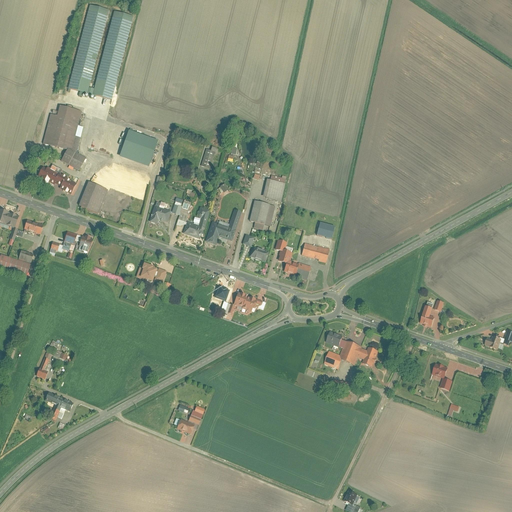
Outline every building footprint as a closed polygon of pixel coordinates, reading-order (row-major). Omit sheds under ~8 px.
[(109,11),(90,6),(69,90),(88,95),(109,11)] [(134,17),(115,12),(93,96),(113,101),(134,17)] [(58,116),(51,115),(44,145),(78,154),(84,128),(78,126),(82,113),(60,107),(58,116)] [(159,142),(129,132),(108,185),(141,198),(159,142)] [(68,149),(61,162),(80,172),(87,159),(68,149)] [(216,153),(207,150),(200,172),(209,175),(216,153)] [(60,190),(72,196),(77,185),(67,179),(68,177),(60,173),(59,175),(44,167),(39,178),(55,186),(56,184),(61,187),(60,190)] [(271,180),(267,179),(263,199),(282,203),(286,185),(286,184),(287,177),(283,176),(282,178),(279,177),(279,175),(273,173),(272,176),(271,180)] [(109,191),(89,182),(79,206),(99,215),(109,191)] [(221,188),(219,189),(222,193),(224,192),(225,194),(229,191),(226,184),(220,187),(221,188)] [(192,203),(177,198),(172,214),(180,216),(181,213),(188,215),(192,203)] [(277,207),(255,202),(250,222),(256,223),(254,229),(263,231),(264,225),(272,227),(277,207)] [(156,207),(155,206),(152,217),(150,223),(158,225),(159,221),(168,224),(172,212),(165,209),(166,204),(162,203),(161,204),(157,203),(156,207)] [(211,211),(201,208),(199,216),(199,218),(200,219),(202,220),(199,227),(188,223),(184,235),(201,241),(204,231),(206,230),(211,211)] [(0,224),(15,229),(19,217),(0,210),(0,224)] [(243,213),(235,210),(229,228),(213,222),(206,242),(217,246),(219,238),(233,242),(243,213)] [(25,229),(41,235),(44,225),(28,220),(25,229)] [(334,227),(318,223),(315,236),(330,240),(334,227)] [(16,236),(18,231),(14,229),(10,240),(11,240),(9,245),(13,247),(16,236)] [(78,235),(68,232),(63,245),(53,242),(51,249),(58,252),(59,249),(70,252),(71,250),(74,251),(76,246),(75,245),(78,235)] [(255,239),(247,235),(243,245),(252,248),(255,239)] [(92,239),(85,237),(84,240),(82,240),(80,247),(84,249),(83,252),(88,254),(89,250),(90,251),(92,243),(90,242),(92,239)] [(287,244),(279,241),(276,251),(281,252),(279,257),(280,257),(279,262),(281,263),(287,265),(285,272),(296,276),(296,278),(307,282),(311,268),(299,264),(299,265),(291,263),(293,254),(285,252),(287,244)] [(318,247),(305,243),(301,255),(314,259),(315,259),(319,260),(319,261),(325,263),(329,249),(318,246),(318,247)] [(270,253),(254,247),(250,258),(266,264),(270,253)] [(33,255),(21,251),(18,259),(31,263),(33,255)] [(28,276),(31,267),(4,257),(0,267),(28,276)] [(166,273),(143,265),(137,280),(160,289),(166,273)] [(230,291),(219,288),(215,300),(226,304),(230,291)] [(239,293),(235,306),(229,304),(225,314),(226,314),(227,315),(228,315),(229,314),(233,316),(235,309),(242,311),(242,313),(246,314),(247,311),(252,313),(255,306),(263,309),(265,304),(250,299),(249,299),(247,299),(248,297),(246,297),(246,296),(239,293)] [(443,304),(438,302),(435,312),(441,313),(443,304)] [(435,317),(423,314),(420,325),(431,328),(435,317)] [(503,344),(509,346),(511,336),(511,332),(508,331),(503,344)] [(343,337),(331,333),(327,343),(339,348),(343,337)] [(484,346),(498,351),(501,340),(493,338),(493,340),(486,338),(484,346)] [(377,357),(346,343),(340,357),(371,371),(377,357)] [(342,360),(328,355),(324,365),(338,370),(342,360)] [(50,361),(44,359),(36,377),(44,380),(47,373),(45,372),(50,361)] [(447,370),(436,366),(432,375),(444,379),(447,370)] [(452,383),(444,380),(441,388),(449,391),(452,383)] [(338,388),(352,391),(353,384),(339,382),(338,388)] [(73,405),(49,394),(45,402),(55,406),(49,420),(55,423),(61,409),(70,413),(73,405)] [(203,416),(193,412),(189,422),(198,426),(203,416)] [(194,428),(181,423),(178,431),(191,437),(194,428)] [(358,497),(349,492),(343,502),(353,507),(358,497)]
